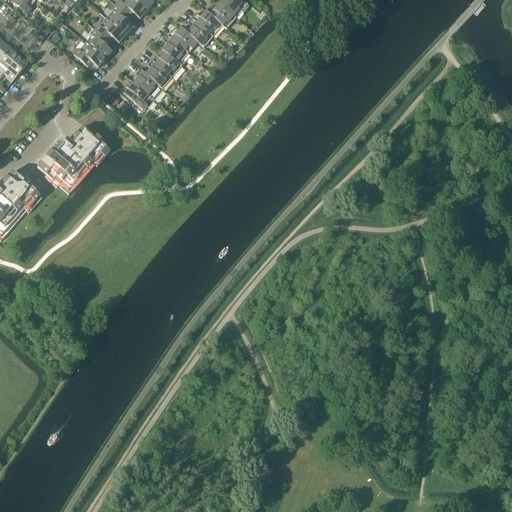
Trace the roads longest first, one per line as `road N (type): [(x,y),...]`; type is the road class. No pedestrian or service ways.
road 1 (unknown): [(435,48),(449,62),(225,310),(89,511)]
road 2 (residential): [(67,80),(81,91),(101,88),(185,0)]
road 3 (residential): [(0,175),(34,161),(59,131),(67,80)]
